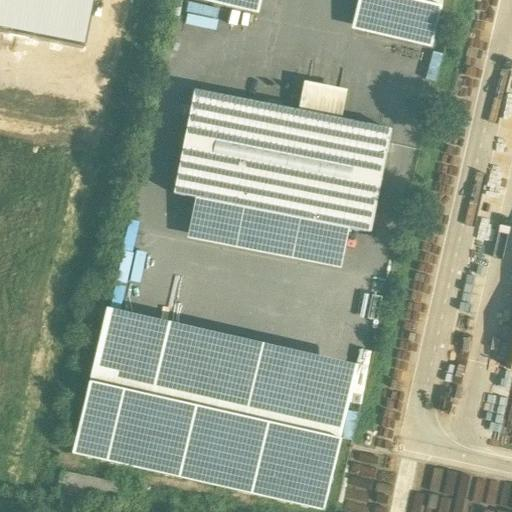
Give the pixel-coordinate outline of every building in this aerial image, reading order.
[(259,0),(197,0),(257,14),(259,0)] [(442,0),(358,0),(352,29),(431,48),(442,0)] [(302,83),(297,112),(340,121),(345,92),(302,83)] [(297,112),(193,92),(173,194),(193,199),(347,229),(369,233),(390,130),(340,121),(297,112)] [(186,240),(339,270),(347,229),(193,199),(186,240)] [(355,368),(105,311),(72,454),(322,511),(355,368)] [(61,475),(59,500),(117,505),(119,480),(61,475)]
